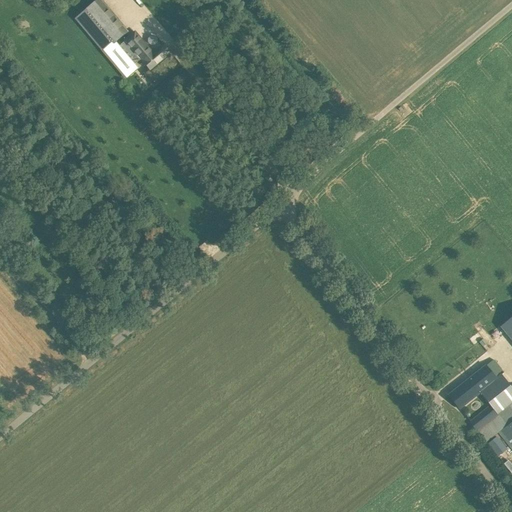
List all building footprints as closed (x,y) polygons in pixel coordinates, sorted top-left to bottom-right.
[(113,9),(102,18),(121,40),(131,31),(113,9)] [(169,54),(163,47),(153,56),(134,34),(119,46),(134,65),(141,59),(150,70),(169,54)] [(511,341),(511,317),(500,327),(511,341)] [(471,423),(477,431),(478,431),(511,403),(511,388),(502,376),(504,374),(494,362),(495,361),(494,361),(470,380),(470,379),(449,396),(460,409),(480,393),(487,402),(491,407),(471,423)] [(511,403),(478,431),(487,442),(498,433),(501,431),(511,423),(511,403)] [(511,444),(511,423),(501,431),(511,444)]
